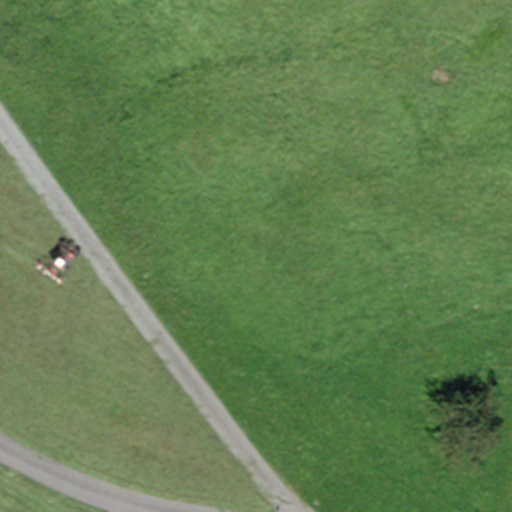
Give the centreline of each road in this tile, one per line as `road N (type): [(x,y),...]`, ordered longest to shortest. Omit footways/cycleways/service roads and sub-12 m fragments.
road 1 (residential): [(0,121),(292,511)]
road 2 (residential): [(159,511),(93,491),(0,444)]
